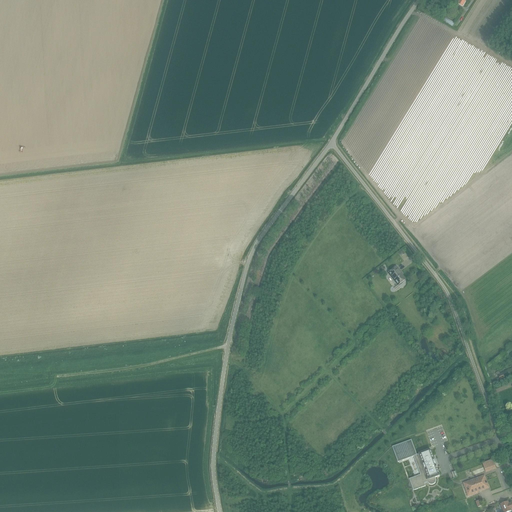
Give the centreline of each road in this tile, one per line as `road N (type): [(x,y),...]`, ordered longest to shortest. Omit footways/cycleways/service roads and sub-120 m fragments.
road 1 (unclassified): [(511,469),(446,290),(331,143)]
road 2 (unclassified): [(228,345),(258,240),(331,143)]
road 3 (unclassified): [(50,379),(228,345)]
road 4 (unclassified): [(331,143),(419,0)]
road 5 (unclassified): [(219,511),(214,444),(228,345)]
